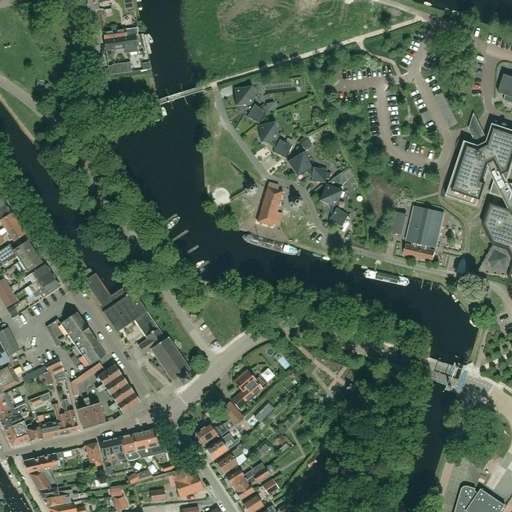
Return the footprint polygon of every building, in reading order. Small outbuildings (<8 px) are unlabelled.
[(311,30),(318,0),(298,0),(292,25),(311,30)] [(137,28),(126,29),(118,30),(117,26),(115,25),(111,26),(110,27),(111,31),(103,32),(104,40),(134,35),(134,36),(135,36),(137,35),(137,28)] [(134,35),(104,40),(105,50),(125,48),(126,53),(138,51),(135,36),(134,36),(134,35)] [(112,66),(113,72),(113,75),(131,72),(130,63),(112,65),(112,66)] [(511,77),(504,74),(498,93),(505,95),(504,100),(511,103),(511,79),(511,77)] [(252,87),(234,88),(236,106),(245,105),(249,112),(247,117),(259,124),(266,112),(254,105),(254,104),(252,87)] [(266,103),(267,111),(275,110),(274,102),(266,103)] [(273,153),(285,159),(292,146),(291,146),(279,140),(275,122),(258,126),(261,143),(271,141),(275,148),(273,153)] [(511,183),(509,183),(508,184),(507,182),(511,167),(511,130),(493,124),(487,140),(485,140),(484,140),(484,139),(483,138),(482,138),(481,138),(480,138),(480,139),(479,139),(478,140),(478,141),(478,142),(478,143),(477,145),(464,141),(446,196),(477,206),(489,169),(495,180),(494,180),(490,193),(503,198),(503,197),(508,207),(509,209),(509,210),(498,207),(498,208),(499,208),(498,211),(492,213),(489,213),(490,212),(489,212),(484,224),(494,243),(491,248),(489,249),(490,250),(487,255),(485,255),(486,257),(483,262),(481,262),(482,264),(478,272),(487,273),(488,275),(489,273),(495,274),(495,276),(497,274),(502,275),(503,277),(505,275),(510,276),(511,279),(511,183)] [(304,137),(298,142),(306,151),(312,146),(304,137)] [(311,182),(325,183),(326,169),(312,168),(303,152),(287,162),(297,177),(305,172),(311,176),(311,182)] [(329,220),(341,227),(348,215),(336,208),(342,191),(335,188),(338,184),(339,186),(346,180),(341,173),(326,184),(319,201),(328,204),(332,215),(329,220)] [(249,182),(245,185),(243,190),(246,195),(251,196),(256,194),(257,188),(255,184),(249,182)] [(268,183),(257,222),(272,227),(283,192),(277,190),(279,186),(268,183)] [(295,195),(290,198),(289,204),(292,208),(297,209),(302,206),(303,201),(300,196),(295,195)] [(5,203),(0,206),(0,218),(10,212),(5,203)] [(411,245),(406,244),(403,255),(404,255),(433,262),(435,251),(430,250),(431,246),(435,247),(443,214),(415,207),(407,241),(412,242),(411,245)] [(0,221),(7,232),(18,224),(11,213),(0,221)] [(391,235),(401,237),(406,215),(396,213),(391,235)] [(18,224),(7,232),(14,242),(25,234),(18,224)] [(238,231),(235,240),(293,257),(295,248),(238,231)] [(14,258),(18,263),(35,252),(28,241),(13,251),(9,245),(0,251),(0,259),(4,265),(14,258)] [(35,252),(18,263),(14,265),(19,273),(25,269),(27,273),(42,262),(35,252)] [(32,284),(51,272),(46,264),(23,279),(26,283),(30,280),(32,284)] [(352,265),(349,275),(396,286),(398,276),(352,265)] [(51,272),(32,284),(28,287),(33,294),(37,291),(55,279),(51,272)] [(126,286),(111,296),(95,273),(84,281),(104,311),(102,312),(117,333),(134,321),(144,335),(149,332),(148,329),(155,324),(133,291),(131,293),(126,286)] [(42,299),(61,287),(55,279),(37,291),(33,294),(36,298),(40,295),(42,299)] [(0,287),(0,295),(10,290),(7,284),(0,287)] [(0,295),(0,298),(2,302),(14,296),(10,290),(0,295)] [(2,302),(6,308),(17,302),(14,296),(2,302)] [(7,310),(11,317),(18,313),(14,306),(7,310)] [(67,335),(84,323),(76,313),(60,324),(67,335)] [(84,323),(67,335),(74,345),(91,333),(85,324),(84,324),(84,323)] [(149,332),(144,335),(147,339),(138,346),(144,354),(150,350),(172,382),(177,379),(182,386),(191,381),(189,378),(191,376),(188,372),(190,370),(168,337),(165,339),(155,324),(148,329),(149,332)] [(0,331),(0,341),(12,335),(8,328),(0,331)] [(91,333),(74,345),(82,356),(98,345),(91,333)] [(0,341),(4,348),(15,342),(12,335),(0,341)] [(0,363),(2,367),(10,363),(0,342),(0,363)] [(4,348),(8,356),(19,350),(15,342),(4,348)] [(98,345),(82,356),(89,366),(105,355),(98,345)] [(49,373),(43,374),(47,386),(54,384),(50,371),(53,369),(61,365),(58,359),(44,365),(45,366),(48,372),(49,373)] [(10,363),(2,367),(0,367),(0,381),(0,382),(0,381),(0,388),(2,392),(20,383),(10,363)] [(103,367),(100,364),(99,363),(70,383),(74,396),(79,394),(77,385),(103,367)] [(57,382),(64,380),(63,379),(65,378),(63,371),(61,365),(53,369),(54,375),(57,382)] [(104,387),(121,375),(115,365),(97,377),(103,384),(104,387)] [(25,383),(43,374),(48,372),(45,366),(22,378),(25,383)] [(238,409),(243,405),(266,386),(259,378),(256,380),(247,371),(234,382),(242,391),(235,397),(231,401),(238,409)] [(110,395),(127,383),(121,375),(104,387),(105,388),(110,395)] [(110,395),(115,403),(117,405),(134,393),(127,383),(110,395)] [(98,393),(102,391),(105,388),(104,387),(103,384),(96,389),(98,393)] [(350,384),(346,390),(353,396),(356,395),(358,392),(357,389),(350,384)] [(22,387),(15,389),(18,398),(25,395),(22,387)] [(117,405),(118,407),(123,414),(140,402),(134,393),(117,405)] [(0,415),(14,409),(8,395),(4,397),(0,399),(0,415)] [(44,403),(41,396),(28,400),(31,408),(44,403)] [(62,402),(65,414),(69,433),(78,432),(74,410),(70,411),(69,406),(68,400),(62,402)] [(89,406),(95,426),(105,423),(99,403),(90,406),(89,406)] [(111,412),(115,409),(118,407),(117,405),(115,403),(108,408),(111,412)] [(229,420),(234,425),(243,417),(230,403),(221,411),(229,420)] [(25,404),(17,408),(14,409),(0,415),(0,422),(1,424),(16,416),(22,413),(21,410),(26,407),(25,404)] [(52,407),(54,412),(55,416),(56,416),(57,421),(61,435),(69,433),(65,414),(61,414),(58,404),(52,405),(53,407),(52,407)] [(268,404),(260,412),(265,418),(274,409),(268,404)] [(89,406),(86,407),(77,410),(83,430),(95,426),(89,406)] [(16,416),(1,424),(3,429),(23,421),(22,418),(27,416),(25,412),(22,413),(16,416)] [(224,425),(228,430),(234,425),(229,420),(224,425)] [(26,426),(24,421),(23,421),(3,429),(7,438),(19,434),(19,433),(25,431),(27,430),(33,429),(31,424),(26,426)] [(61,435),(57,421),(40,425),(40,427),(39,427),(43,439),(61,435)] [(209,424),(195,433),(196,434),(195,436),(198,440),(200,440),(203,444),(217,435),(218,438),(228,430),(224,425),(217,431),(216,430),(214,431),(209,424)] [(39,427),(33,429),(27,430),(25,431),(29,440),(30,442),(43,439),(39,427)] [(150,447),(153,456),(166,453),(163,440),(157,441),(154,429),(143,432),(147,448),(150,447)] [(29,440),(25,431),(19,433),(19,434),(7,438),(11,446),(29,440)] [(143,432),(131,435),(135,451),(139,457),(141,459),(153,456),(150,447),(147,448),(143,432)] [(232,439),(228,434),(220,439),(206,449),(207,450),(205,451),(209,456),(211,455),(214,460),(228,450),(239,442),(237,439),(234,441),(232,439)] [(123,452),(127,459),(128,461),(136,459),(139,457),(135,451),(131,435),(120,437),(123,452)] [(127,459),(123,452),(119,438),(99,443),(103,457),(117,453),(119,461),(127,459)] [(94,451),(88,453),(91,467),(102,465),(97,444),(97,443),(92,444),(94,451)] [(86,446),(88,453),(94,451),(92,444),(86,446)] [(242,452),(240,449),(239,448),(238,449),(230,454),(216,463),(219,468),(218,469),(221,474),(223,473),(224,474),(237,464),(234,459),(243,453),(242,452)] [(475,458),(478,454),(472,450),(469,454),(475,458)] [(29,475),(48,470),(59,468),(57,459),(63,457),(62,452),(23,461),(29,475)] [(483,471),(490,459),(482,454),(474,465),(483,471)] [(308,465),(310,469),(317,465),(314,461),(308,465)] [(179,498),(203,490),(190,465),(171,472),(170,473),(171,476),(179,498)] [(252,469),(255,475),(261,471),(258,465),(252,469)] [(265,468),(261,471),(255,475),(254,476),(233,489),(236,494),(234,495),(237,500),(239,499),(240,500),(254,491),(249,484),(255,481),(256,483),(270,474),(265,468)] [(228,485),(230,483),(233,489),(254,476),(251,471),(244,475),(239,469),(226,477),(227,479),(225,480),(228,485)] [(37,490),(57,486),(48,470),(29,475),(37,490)] [(140,481),(152,477),(150,472),(148,470),(136,475),(139,480),(140,481)] [(131,485),(140,481),(139,480),(136,475),(128,479),(131,485)] [(268,495),(279,489),(272,479),(262,486),(268,495)] [(73,494),(72,490),(59,491),(57,486),(37,490),(42,498),(69,495),(72,494),(73,494)] [(501,511),(506,505),(481,489),(478,493),(475,491),(476,488),(468,486),(467,486),(466,486),(465,486),(464,486),(463,487),(462,488),(461,489),(461,490),(454,511),(501,511)] [(166,500),(164,489),(150,491),(152,502),(166,500)] [(78,498),(77,494),(73,494),(72,494),(69,495),(42,498),(47,508),(71,503),(70,498),(78,498)] [(244,510),(245,511),(253,511),(263,506),(256,495),(242,504),(246,509),(244,510)] [(115,511),(122,510),(129,507),(124,496),(113,498),(115,511)] [(85,511),(84,507),(75,509),(72,503),(47,508),(49,511),(85,511)]
